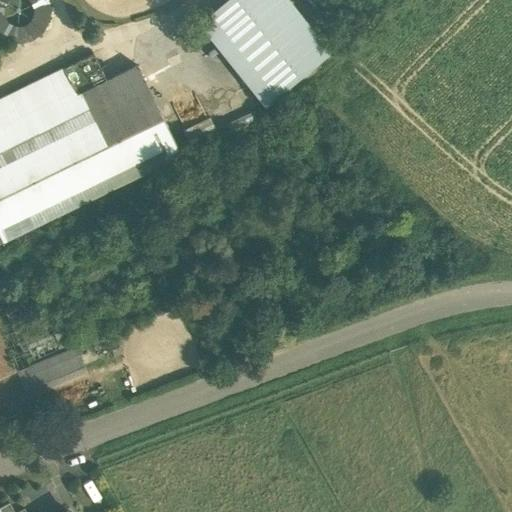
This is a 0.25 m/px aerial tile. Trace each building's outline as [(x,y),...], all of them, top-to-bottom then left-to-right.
[(15,0),(0,4),(0,42),(51,29),(43,0),(15,0)] [(259,0),(229,0),(201,22),(265,102),(311,64),(259,0)] [(328,50),(288,0),(259,0),(311,64),(328,50)] [(91,53),(0,96),(0,149),(81,111),(74,95),(105,80),(92,53),(91,53)] [(105,80),(74,95),(81,111),(109,96),(146,170),(181,153),(137,65),(105,80)] [(0,239),(146,170),(109,96),(81,111),(0,149),(0,239)] [(298,111),(146,181),(161,215),(314,145),(298,111)] [(148,226),(0,291),(0,297),(3,305),(13,327),(164,261),(148,226)] [(165,264),(14,330),(28,362),(179,295),(165,264)] [(13,327),(3,305),(0,307),(0,342),(14,372),(17,370),(30,365),(28,362),(14,330),(13,327)] [(0,377),(14,372),(0,342),(0,377)] [(30,365),(17,370),(25,390),(83,367),(75,347),(30,365)] [(0,377),(0,400),(25,390),(17,370),(14,372),(0,377)] [(13,511),(9,503),(0,508),(0,511),(13,511)]
